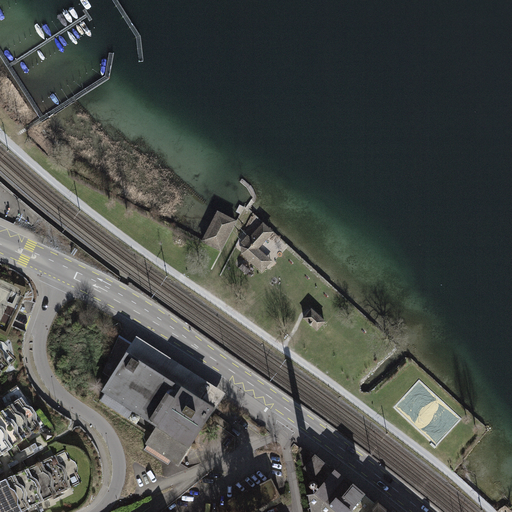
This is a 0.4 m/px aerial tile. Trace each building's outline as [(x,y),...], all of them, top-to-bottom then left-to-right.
[(235,222),(216,212),(201,243),(220,252),(235,222)] [(272,235),(261,225),(249,238),(246,235),(239,242),(242,245),(240,247),(239,254),(259,272),(269,261),(257,250),(272,235)] [(326,322),(311,308),(302,318),(317,332),(326,322)] [(223,395),(135,340),(96,403),(151,436),(145,446),(180,467),(214,412),(213,411),(223,395)] [(0,381),(18,364),(0,344),(0,381)] [(0,465),(46,434),(25,404),(0,420),(0,465)] [(68,457),(0,490),(0,511),(41,511),(84,491),(68,457)] [(314,511),(349,511),(363,495),(313,457),(304,468),(314,511)] [(258,511),(281,501),(267,475),(203,508),(205,511),(258,511)] [(390,511),(376,500),(365,511),(390,511)]
